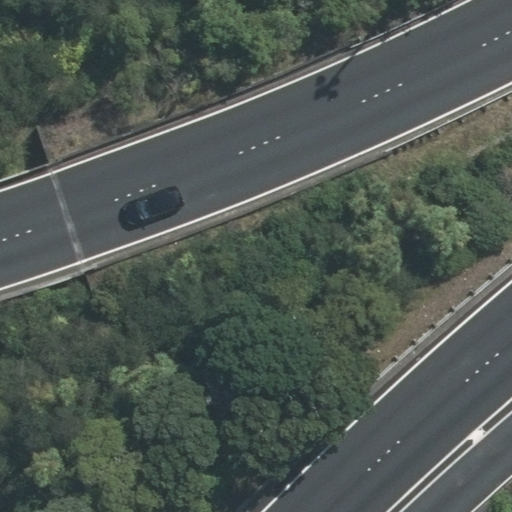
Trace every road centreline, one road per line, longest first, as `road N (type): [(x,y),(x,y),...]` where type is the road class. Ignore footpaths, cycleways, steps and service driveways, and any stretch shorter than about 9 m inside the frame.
road 1 (motorway): [(511,26),(441,66),(110,201),(0,234)]
road 2 (motorway): [(511,347),(326,511)]
